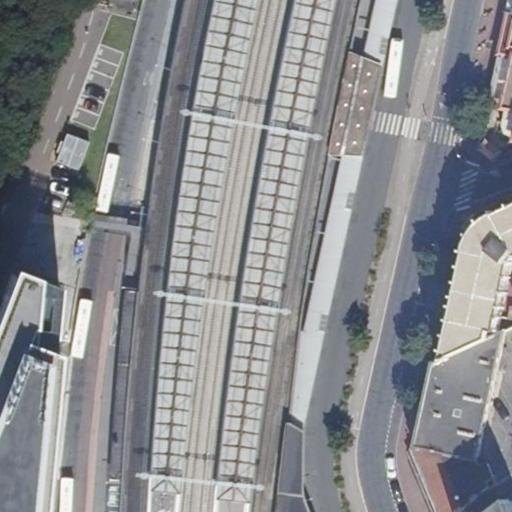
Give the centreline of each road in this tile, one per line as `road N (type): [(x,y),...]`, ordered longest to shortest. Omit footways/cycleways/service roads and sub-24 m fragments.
road 1 (primary): [(429,182),(367,470),(383,511)]
road 2 (primary): [(468,0),(429,182)]
